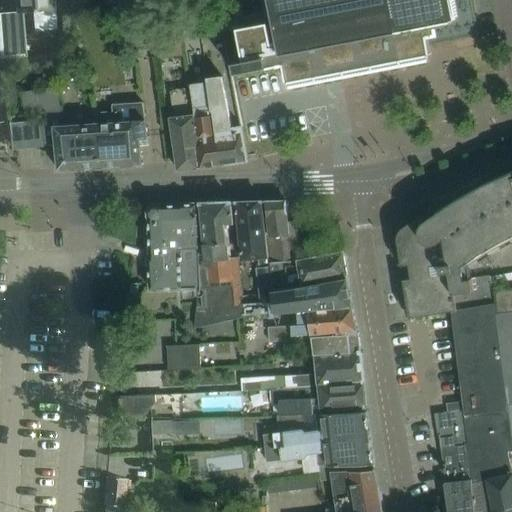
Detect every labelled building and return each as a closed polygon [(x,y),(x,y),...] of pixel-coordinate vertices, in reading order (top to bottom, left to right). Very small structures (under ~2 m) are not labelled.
[(16,0),(18,14),(18,15),(24,15),(35,14),(37,33),(58,31),(57,12),(53,13),(51,0),(16,0)] [(269,0),(277,43),(272,44),(268,23),(262,24),(261,22),(259,23),(260,24),(256,25),(256,23),(254,24),(254,26),(251,26),(250,24),(249,25),(249,27),(245,27),(245,25),(243,26),(244,28),(237,29),(243,61),(234,63),(236,75),(277,67),(277,64),(283,63),(283,65),(287,82),(289,82),(429,55),(431,54),(427,36),(437,34),(435,24),(453,21),(448,0),(269,0)] [(149,48),(140,5),(124,8),(118,9),(127,52),(149,48)] [(28,60),(24,15),(18,15),(18,14),(0,15),(0,49),(1,61),(1,62),(28,60)] [(248,160),(242,130),(242,128),(232,129),(221,77),(206,80),(223,164),(248,160)] [(223,164),(206,80),(205,80),(205,81),(199,82),(186,84),(187,88),(199,167),(223,164)] [(101,167),(98,122),(60,124),(59,108),(60,108),(56,85),(23,91),(27,113),(40,111),(46,143),(56,143),(58,170),(101,167)] [(174,118),(170,119),(176,163),(178,171),(199,167),(187,88),(170,91),(174,118)] [(149,137),(142,101),(115,102),(116,109),(98,110),(97,96),(96,96),(98,122),(101,167),(143,165),(141,137),(149,137)] [(7,135),(10,158),(35,155),(32,132),(7,135)] [(511,163),(509,165),(481,178),(454,193),(433,207),(402,229),(400,230),(399,232),(398,235),(397,236),(397,237),(397,239),(410,318),(450,312),(452,312),(452,310),(495,304),(494,290),(492,290),(489,275),(472,278),(470,269),(492,255),(511,243),(511,163)] [(268,219),(264,219),(270,264),(299,259),(295,221),(288,222),(285,200),(267,201),(268,219)] [(262,201),(236,202),(242,259),(258,258),(259,269),(256,269),(260,301),(274,299),(273,291),(270,264),(264,219),(262,201)] [(199,247),(198,203),(198,202),(179,203),(179,204),(159,205),(159,204),(152,204),(147,210),(147,215),(149,216),(149,220),(150,256),(148,256),(149,289),(200,287),(201,316),(244,313),(243,303),(239,257),(231,258),(206,261),(205,246),(199,247)] [(206,261),(231,258),(227,223),(235,223),(233,202),(200,203),(205,246),(206,261)] [(342,251),(299,259),(270,264),(273,291),(347,278),(342,251)] [(347,278),(273,291),(274,299),(260,301),(243,303),(244,313),(297,310),(352,306),(347,278)] [(511,286),(494,290),(495,304),(497,315),(511,313),(511,286)] [(511,418),(510,405),(497,315),(495,304),(452,310),(452,312),(450,312),(451,318),(465,408),(469,451),(476,511),(511,511),(511,462),(510,447),(511,446),(511,418)] [(357,330),(352,306),(297,310),(298,325),(268,327),(269,341),(298,340),(298,337),(303,336),(316,336),(347,334),(347,330),(357,330)] [(511,313),(497,315),(510,405),(511,418),(511,313)] [(347,334),(316,336),(317,355),(360,352),(358,333),(347,334)] [(168,370),(200,368),(199,343),(166,345),(168,370)] [(363,379),(360,352),(317,355),(318,372),(261,376),(262,388),(270,387),(319,384),(363,379)] [(262,388),(261,376),(243,377),(244,389),(262,388)] [(366,407),(363,379),(319,384),(270,387),(271,403),(280,403),(281,416),(284,415),(300,415),(320,414),(326,413),(326,410),(366,407)] [(155,405),(155,395),(137,396),(137,406),(142,410),(152,409),(155,405)] [(476,511),(469,451),(465,408),(437,412),(449,494),(451,494),(453,511),(476,511)] [(285,432),(266,435),(268,449),(353,439),(353,436),(370,433),(367,411),(326,413),(320,414),(300,415),(284,415),(285,432)] [(269,464),(309,459),(311,473),(321,471),(321,469),(329,468),(357,467),(373,465),(373,461),(374,461),(372,449),(370,433),(353,436),(353,439),(268,449),(269,464)] [(382,511),(375,471),(329,472),(329,468),(321,469),(321,471),(321,483),(331,483),(336,511),(382,511)] [(125,508),(128,480),(108,478),(105,506),(125,508)] [(312,487),(266,489),(266,511),(283,511),(284,510),(313,509),(312,487)]
